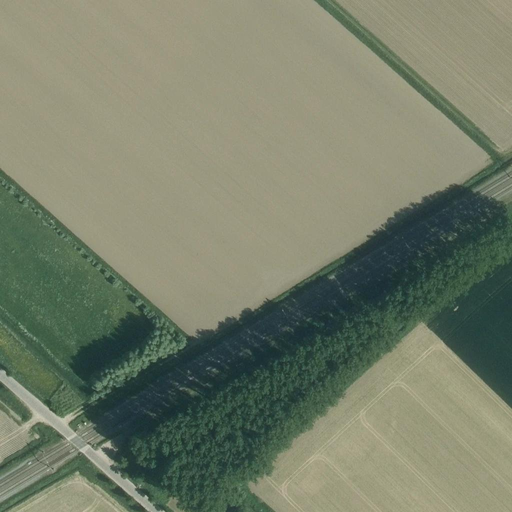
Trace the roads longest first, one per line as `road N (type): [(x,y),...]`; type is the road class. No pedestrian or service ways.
road 1 (unknown): [(81,445),(511,194)]
road 2 (unclassified): [(156,511),(0,375)]
